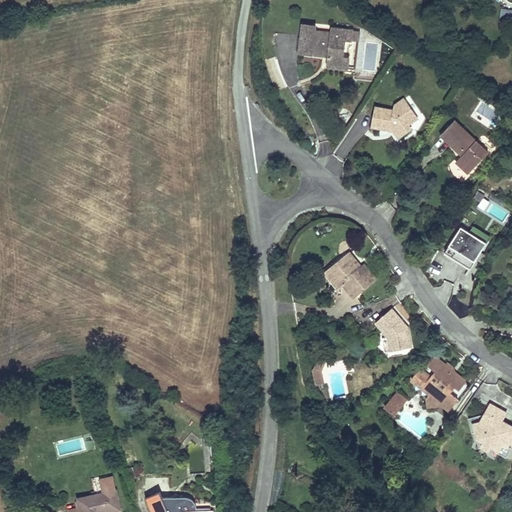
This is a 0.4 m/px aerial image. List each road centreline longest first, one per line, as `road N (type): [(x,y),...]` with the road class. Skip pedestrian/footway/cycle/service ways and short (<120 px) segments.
road 1 (residential): [(258,239),(270,367),(257,511)]
road 2 (residential): [(341,194),(372,220),(455,330),(511,370)]
road 3 (residential): [(246,0),(241,127)]
road 4 (residential): [(341,194),(279,143),(241,127)]
